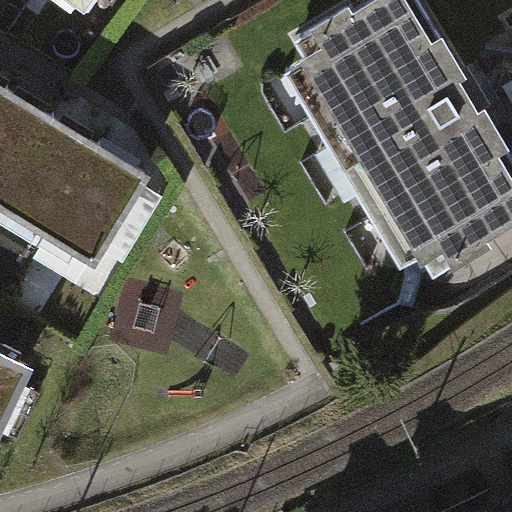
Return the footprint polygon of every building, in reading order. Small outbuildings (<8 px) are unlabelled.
[(129,0),(106,0),(122,11),(129,0)] [(340,60),(317,73),(438,279),(511,235),(511,149),(424,0),(408,0),(372,22),(368,14),(328,38),(340,60)] [(164,183),(0,89),(0,206),(114,271),(164,183)] [(0,464),(42,377),(0,357),(0,464)] [(511,511),(511,489),(466,511),(458,511),(444,483),(386,511),(511,511)]
